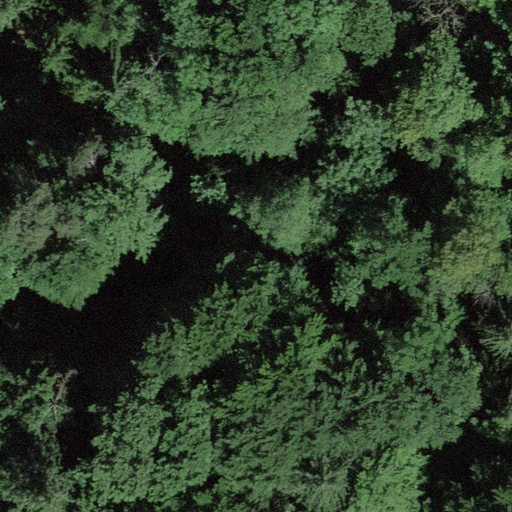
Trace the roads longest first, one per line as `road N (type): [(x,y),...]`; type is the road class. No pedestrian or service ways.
road 1 (track): [(311,0),(246,53),(187,131),(75,384),(0,508)]
road 2 (track): [(511,403),(471,373),(378,172),(366,0)]
